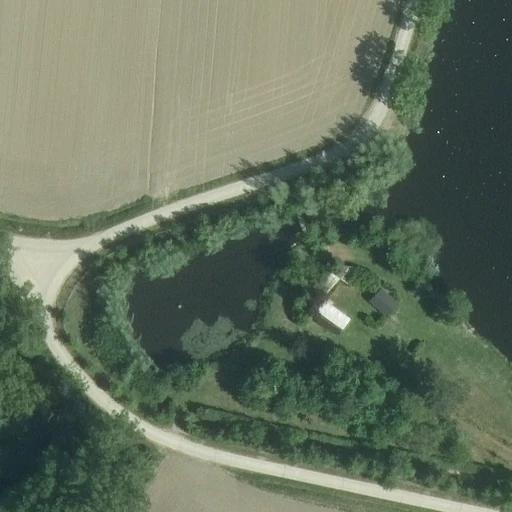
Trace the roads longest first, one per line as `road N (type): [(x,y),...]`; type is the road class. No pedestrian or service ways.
road 1 (unclassified): [(36,262),(38,317),(85,382),(134,424),(248,464),(475,511)]
road 2 (unclassified): [(415,0),(383,101),(348,145),(36,262)]
